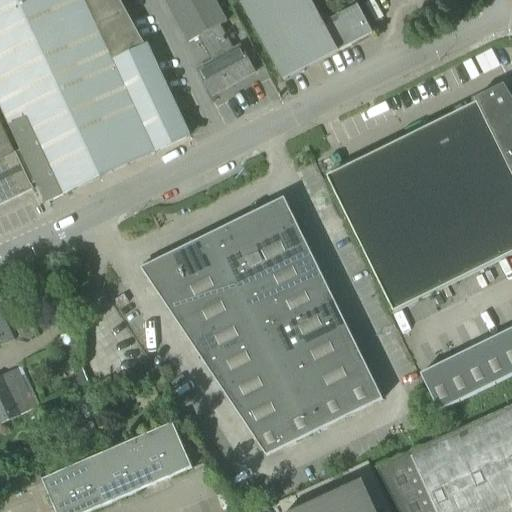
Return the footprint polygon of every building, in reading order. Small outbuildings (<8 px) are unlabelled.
[(0,0),(0,108),(10,129),(29,121),(64,195),(66,194),(189,136),(147,45),(144,46),(118,0),(0,0)] [(165,0),(185,35),(189,42),(199,36),(218,25),(227,21),(215,0),(165,0)] [(239,0),(283,79),(283,81),(299,73),(319,62),(355,43),(372,34),(357,7),(321,25),(308,0),(239,0)] [(213,61),(196,70),(211,97),(254,73),(240,46),(232,50),(218,25),(199,36),(213,61)] [(476,104),(327,178),(393,313),(511,254),(511,100),(506,90),(503,86),(474,100),(476,104)] [(29,121),(10,129),(20,150),(35,183),(45,203),(64,195),(29,121)] [(0,124),(0,159),(14,153),(0,124)] [(0,159),(0,205),(33,189),(31,185),(35,183),(20,150),(14,153),(0,159)] [(226,227),(240,254),(297,226),(284,199),(226,227)] [(240,254),(225,261),(237,286),(309,251),(297,226),(240,254)] [(226,227),(198,241),(211,268),(225,261),(240,254),(226,227)] [(170,255),(183,282),(211,268),(198,241),(170,255)] [(322,276),(309,251),(237,286),(249,311),(322,276)] [(170,255),(141,269),(157,294),(183,282),(170,255)] [(157,294),(173,318),(237,286),(225,261),(211,268),(183,282),(157,294)] [(334,301),(322,276),(249,311),(262,337),(276,330),(334,301)] [(173,318),(189,341),(249,311),(237,286),(173,318)] [(334,301),(276,330),(288,355),(346,326),(334,301)] [(0,345),(14,339),(0,310),(0,345)] [(189,341),(205,365),(262,337),(249,311),(189,341)] [(359,352),(346,326),(288,355),(301,380),(359,352)] [(276,330),(262,337),(205,365),(220,388),(288,355),(276,330)] [(511,376),(511,334),(510,330),(492,339),(511,377),(511,376)] [(511,377),(492,339),(474,348),(493,385),(511,377)] [(493,385),(474,348),(457,357),(475,394),(493,385)] [(371,377),(359,352),(301,380),(313,405),(341,391),(371,377)] [(220,388),(236,412),(301,380),(288,355),(220,388)] [(439,365),(457,403),(475,394),(457,357),(439,365)] [(420,375),(438,412),(457,403),(439,365),(420,375)] [(1,376),(0,376),(0,424),(19,416),(1,376)] [(352,415),(382,400),(371,377),(341,391),(352,415)] [(252,435),(285,419),(312,405),(313,405),(301,380),(236,412),(252,435)] [(82,383),(72,388),(78,399),(88,393),(82,383)] [(313,405),(324,428),(352,415),(341,391),(313,405)] [(285,419),(296,442),(324,428),(313,405),(312,405),(285,419)] [(266,457),(296,442),(285,419),(252,435),(266,457)] [(43,482),(55,511),(91,511),(192,468),(173,424),(42,481),(43,482)] [(511,444),(493,453),(510,490),(511,488),(511,444)] [(493,453),(474,462),(491,498),(510,490),(493,453)] [(474,462),(455,470),(472,507),(491,498),(474,462)] [(455,470),(436,479),(444,496),(451,511),(460,511),(472,507),(455,470)] [(436,479),(409,491),(417,509),(444,496),(436,479)] [(374,511),(361,480),(290,511),(374,511)] [(511,511),(511,494),(510,490),(491,498),(497,511),(511,511)] [(444,496),(417,509),(418,511),(450,511),(451,511),(444,496)] [(497,511),(491,498),(472,507),(474,511),(497,511)]
